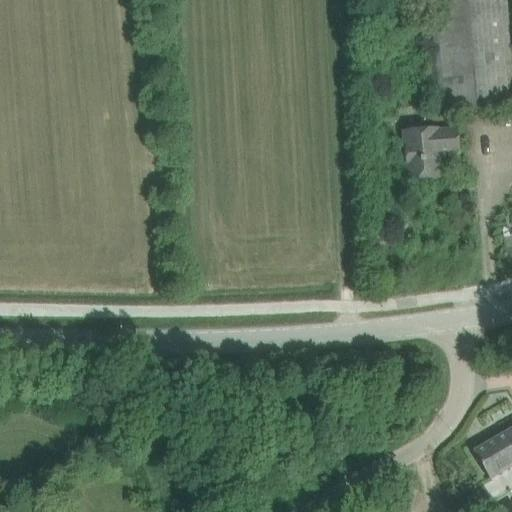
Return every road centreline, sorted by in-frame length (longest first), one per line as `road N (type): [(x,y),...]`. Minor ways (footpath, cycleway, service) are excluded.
road 1 (tertiary): [(0,338),(275,339),(464,317)]
road 2 (unclassified): [(306,511),(454,416),(464,317)]
